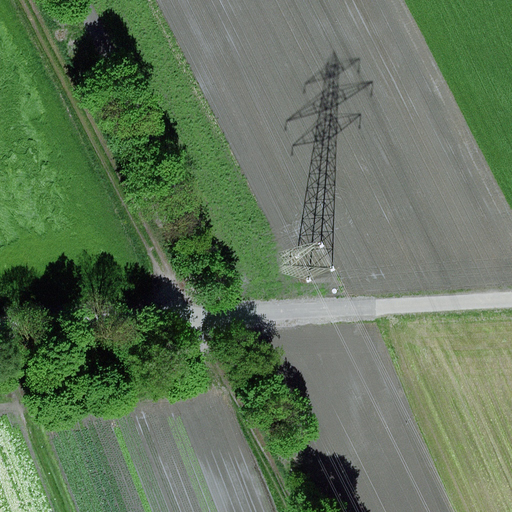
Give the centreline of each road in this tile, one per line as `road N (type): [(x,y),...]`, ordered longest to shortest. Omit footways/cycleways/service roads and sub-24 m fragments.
road 1 (track): [(374,308),(0,330)]
road 2 (track): [(368,0),(502,301)]
road 3 (track): [(374,308),(511,301)]
